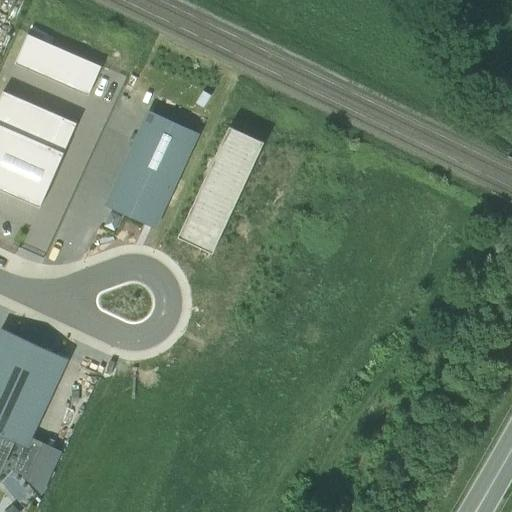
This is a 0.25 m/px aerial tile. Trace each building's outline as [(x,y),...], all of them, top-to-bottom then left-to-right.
[(102,67),(28,35),(15,64),(89,96),(102,67)] [(4,92),(0,100),(0,125),(65,153),(77,124),(4,92)] [(199,134),(149,111),(107,205),(155,228),(199,134)] [(214,254),(267,141),(231,124),(178,238),(214,254)] [(65,153),(0,125),(0,190),(41,208),(65,153)] [(69,359),(2,328),(0,332),(0,429),(5,432),(3,436),(15,442),(14,443),(24,447),(27,449),(31,442),(69,359)] [(0,473),(14,443),(15,442),(3,436),(5,432),(0,429),(0,473)] [(43,447),(31,442),(27,449),(24,447),(15,466),(28,480),(43,447)]
